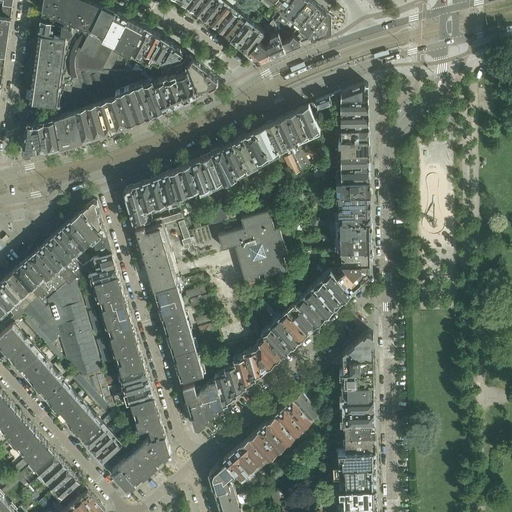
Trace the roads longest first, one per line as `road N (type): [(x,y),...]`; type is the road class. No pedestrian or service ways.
road 1 (tertiary): [(102,173),(378,60),(445,44)]
road 2 (residential): [(206,451),(184,443),(177,427),(102,173)]
road 3 (residential): [(445,44),(443,78),(383,141),(386,294)]
road 4 (tertiary): [(250,82),(100,153),(7,171)]
road 5 (residential): [(206,451),(368,296),(386,294)]
road 6 (residential): [(386,294),(392,511)]
road 7 (residential): [(127,511),(0,368)]
road 8 (residential): [(7,171),(26,0)]
road 9 (residential): [(250,82),(144,0)]
road 10 (tertiary): [(369,31),(250,82)]
